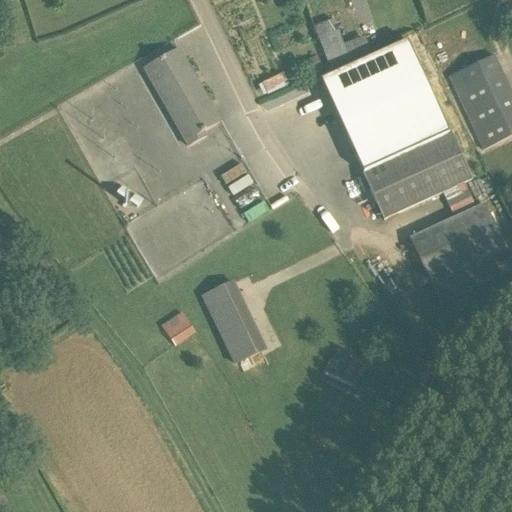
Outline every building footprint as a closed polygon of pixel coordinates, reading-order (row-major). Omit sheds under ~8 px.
[(334,20),(314,27),(331,74),(372,55),(366,37),(344,46),(334,20)] [(331,74),(320,80),(384,221),(472,181),(426,80),(423,81),(407,45),(374,59),(372,55),(331,74)] [(179,51),(154,65),(144,70),(186,143),(221,123),(179,51)] [(308,60),(313,72),(321,69),(317,57),(308,60)] [(511,93),(495,58),(450,80),(483,152),(511,138),(511,93)] [(491,256),(504,250),(484,207),(411,240),(430,284),(440,306),(501,278),(491,256)] [(233,285),(202,301),(235,366),(265,351),(233,285)] [(195,335),(187,323),(181,315),(162,328),(167,336),(175,348),(195,335)] [(369,365),(336,348),(322,375),(356,392),(369,365)]
